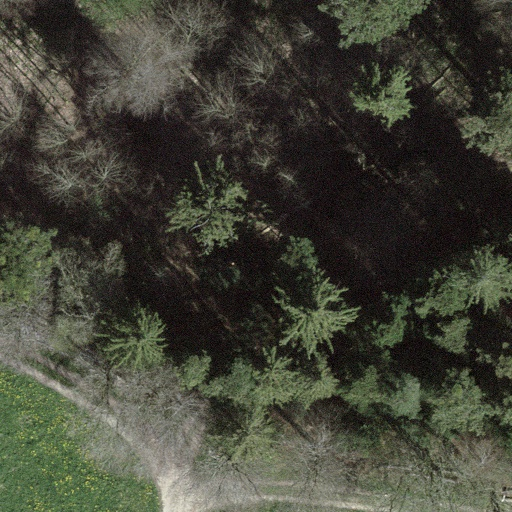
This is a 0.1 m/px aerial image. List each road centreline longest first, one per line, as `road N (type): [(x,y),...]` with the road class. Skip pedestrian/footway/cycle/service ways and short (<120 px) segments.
road 1 (track): [(211,445),(511,177)]
road 2 (track): [(211,445),(511,488)]
road 3 (track): [(0,354),(211,445)]
